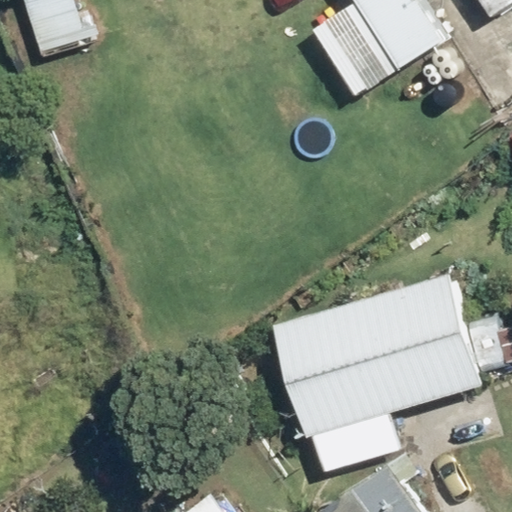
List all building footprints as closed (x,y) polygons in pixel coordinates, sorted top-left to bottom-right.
[(511,0),(494,0),(511,26),(511,0)] [(511,270),(510,266),(469,282),(485,323),(511,312),(511,270)] [(310,441),(489,388),(455,277),(277,330),(310,441)] [(421,511),(392,467),(324,511),(323,511),(421,511)] [(226,511),(217,498),(196,511),(226,511)]
